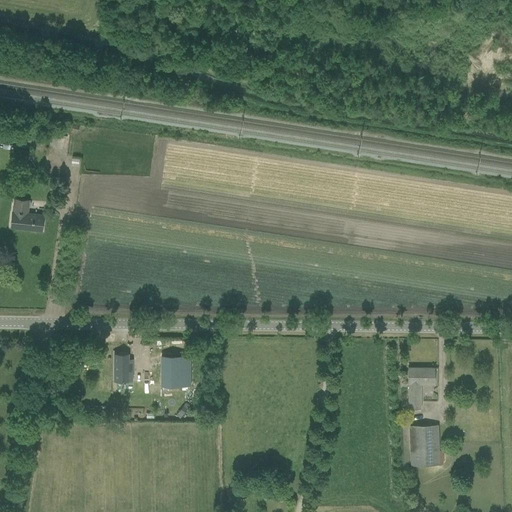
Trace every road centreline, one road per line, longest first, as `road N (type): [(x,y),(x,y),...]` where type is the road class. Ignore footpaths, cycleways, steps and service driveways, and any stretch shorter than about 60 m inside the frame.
road 1 (tertiary): [(511,328),(45,323)]
road 2 (unclassified): [(18,511),(45,323)]
